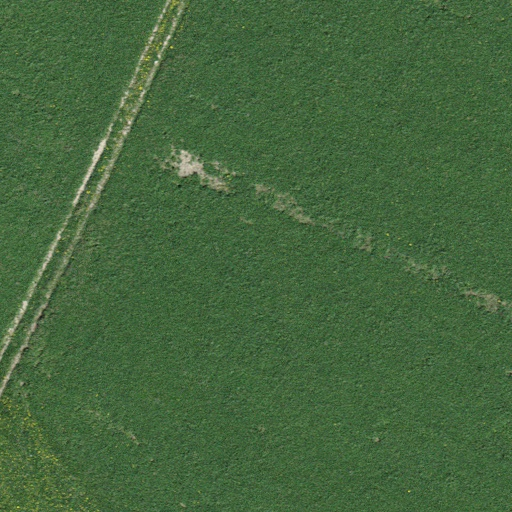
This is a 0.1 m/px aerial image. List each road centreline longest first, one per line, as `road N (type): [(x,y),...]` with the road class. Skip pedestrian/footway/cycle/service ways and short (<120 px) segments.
road 1 (track): [(176,0),(0,378)]
road 2 (track): [(9,361),(51,458),(94,511)]
